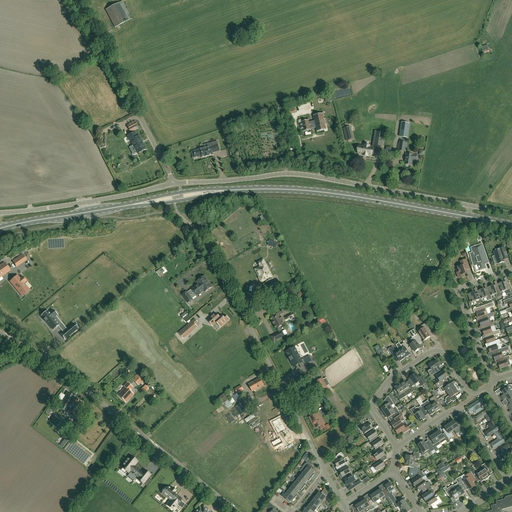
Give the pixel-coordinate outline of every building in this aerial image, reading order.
[(122,1),(119,3),(106,10),(115,28),(131,19),(122,1)] [(39,93),(42,79),(26,76),(26,78),(22,77),(21,82),(22,82),(21,89),(39,93)] [(56,88),(47,94),(66,122),(70,120),(62,107),(59,109),(57,105),(61,103),(59,101),(63,98),(56,88)] [(331,94),(324,95),(326,102),(332,101),(331,94)] [(317,132),(326,130),(323,114),(313,116),(314,121),(309,123),(308,121),(302,122),(302,125),(301,125),(301,129),(303,129),(304,131),(310,130),(310,129),(316,128),(317,132)] [(135,122),(128,126),(130,131),(134,128),(136,131),(138,129),(135,122)] [(409,124),(401,123),(399,137),(407,138),(409,124)] [(350,127),(343,129),(346,141),(353,139),(350,127)] [(139,136),(137,137),(135,132),(127,136),(130,141),(131,141),(137,154),(146,149),(139,136)] [(370,147),(370,146),(368,146),(366,145),(364,145),(363,146),(359,145),(358,153),(363,154),(362,155),(368,156),(368,155),(371,156),(372,153),(376,154),(377,146),(382,147),(384,134),(380,134),(376,133),(375,142),(373,142),(372,148),(370,147)] [(192,152),(193,158),(200,156),(201,158),(213,155),(213,153),(220,151),(217,142),(210,144),(210,147),(199,150),(192,152)] [(399,142),(398,151),(406,152),(407,143),(399,142)] [(418,156),(413,155),(406,154),(405,165),(406,166),(406,167),(407,167),(408,167),(408,166),(409,166),(409,165),(412,166),(413,160),(417,161),(418,156)] [(483,259),(487,258),(482,244),(471,248),(473,253),(474,252),(475,257),(474,258),(477,265),(478,264),(480,270),(486,268),(483,259)] [(495,256),(492,257),(495,265),(498,264),(504,262),(502,255),(506,254),(504,248),(498,250),(496,250),(494,251),(493,252),(494,255),(495,256)] [(26,260),(22,255),(18,258),(21,264),(26,260)] [(271,277),(263,260),(258,263),(259,265),(259,266),(260,266),(261,267),(256,270),(262,282),(271,277)] [(465,266),(468,265),(466,260),(460,262),(462,266),(457,268),(459,272),(457,273),(458,278),(463,276),(463,275),(467,273),(465,266)] [(5,263),(0,265),(0,277),(10,271),(5,263)] [(198,286),(192,290),(197,296),(203,291),(204,292),(212,287),(204,276),(197,282),(199,284),(197,285),(198,286)] [(28,290),(23,284),(26,282),(24,280),(25,280),(24,279),(22,277),(19,280),(17,277),(11,281),(14,286),(16,288),(17,289),(19,292),(20,292),(22,295),(28,290)] [(511,293),(508,282),(504,284),(503,282),(497,284),(498,286),(501,293),(501,292),(505,291),(507,295),(509,294),(511,293)] [(498,286),(494,287),(493,285),(488,287),(488,289),(491,296),(495,294),(497,298),(502,296),(501,292),(501,293),(498,286)] [(492,300),(491,296),(488,289),(484,291),(483,289),(478,291),(478,293),(481,299),(486,298),(487,301),(492,300)] [(188,293),(187,292),(182,295),(188,303),(192,300),(192,299),(188,293)] [(478,293),(474,294),(474,292),(468,294),(471,303),(476,301),(477,305),(482,303),(481,299),(478,293)] [(511,297),(503,301),(505,305),(509,304),(510,308),(511,307),(511,297)] [(268,307),(265,301),(261,303),(262,304),(259,306),(252,309),(255,314),(268,307)] [(488,314),(486,309),(494,306),(493,303),(475,309),(478,318),(488,314)] [(277,313),(269,317),(276,329),(277,328),(279,333),(272,337),(274,341),(284,336),(282,332),(281,332),(279,327),(283,325),(281,321),(283,321),(280,316),(279,317),(278,315),(283,313),(290,310),(288,305),(281,309),(282,311),(277,313)] [(52,319),(57,315),(53,310),(49,313),(47,311),(44,314),(45,315),(42,317),(44,319),(43,320),(44,320),(45,322),(46,322),(52,329),(55,327),(56,328),(58,326),(52,319)] [(489,323),(491,323),(490,319),(491,319),(490,317),(494,316),(493,312),(488,314),(478,318),(481,327),(483,326),(489,324),(489,323)] [(215,313),(207,320),(212,326),(216,323),(220,327),(229,319),(224,315),(222,316),(220,314),(218,316),(215,313)] [(195,319),(179,333),(183,338),(196,326),(195,325),(197,322),(195,319)] [(492,332),(490,327),(494,326),(493,322),(491,323),(489,323),(489,324),(483,326),(484,329),(482,330),(484,335),(492,332)] [(427,331),(429,329),(425,323),(420,327),(419,333),(423,339),(426,340),(430,337),(427,332),(427,331)] [(69,336),(78,329),(74,324),(65,331),(61,334),(65,339),(69,336)] [(419,344),(422,342),(413,330),(409,333),(412,338),(410,339),(413,343),(410,345),(414,352),(421,348),(419,344)] [(495,341),(493,336),(500,334),(499,330),(492,332),(484,335),(487,344),(489,343),(495,341)] [(498,350),(501,349),(500,344),(500,343),(500,342),(499,340),(495,341),(489,343),(490,346),(488,347),(490,353),(492,352),(498,350)] [(410,355),(406,350),(409,348),(405,342),(400,345),(403,349),(400,351),(405,359),(410,355)] [(503,358),(501,353),(509,350),(508,346),(501,349),(498,350),(492,352),(495,361),(499,360),(499,359),(503,358)] [(405,359),(400,351),(398,349),(395,351),(393,347),(391,348),(390,348),(388,349),(394,358),(396,356),(400,362),(405,359)] [(301,368),(304,366),(302,361),(308,357),(310,363),(313,362),(310,356),(299,361),(296,355),(298,354),(295,348),(286,353),(289,358),(289,359),(290,362),(291,362),(293,365),(298,363),(301,368)] [(510,365),(509,360),(510,360),(509,356),(503,358),(499,359),(499,360),(500,363),(498,363),(500,369),(510,365)] [(437,361),(433,363),(433,362),(428,365),(431,369),(427,371),(431,377),(437,373),(435,370),(441,366),(437,361)] [(380,374),(374,363),(367,367),(373,378),(380,374)] [(448,377),(448,376),(447,374),(446,373),(446,374),(444,372),(441,374),(439,372),(435,375),(438,380),(434,382),(438,388),(444,384),(442,381),(448,377)] [(132,379),(138,386),(141,384),(142,385),(145,383),(143,381),(144,381),(137,374),(132,379)] [(421,386),(426,383),(422,376),(419,378),(416,374),(410,377),(415,385),(418,383),(421,386)] [(252,392),(264,386),(260,378),(248,385),(252,392)] [(327,387),(322,379),(316,382),(321,391),(327,387)] [(407,396),(410,394),(415,391),(411,385),(409,387),(404,380),(399,384),(400,385),(407,396)] [(133,394),(130,391),(132,388),(127,383),(124,387),(125,387),(118,396),(125,402),(133,394)] [(456,388),(455,386),(454,386),(452,383),(448,386),(447,386),(446,386),(446,385),(447,385),(446,384),(439,388),(442,392),(443,392),(446,391),(447,393),(456,388)] [(400,401),(407,396),(400,385),(395,388),(399,394),(396,396),(400,401)] [(501,397),(502,398),(511,391),(511,386),(511,385),(507,386),(506,385),(499,390),(501,393),(502,392),(504,395),(501,397)] [(237,394),(243,390),(241,386),(235,389),(237,394)] [(458,393),(457,391),(457,389),(456,388),(447,393),(449,396),(446,398),(445,400),(446,401),(445,402),(446,405),(453,401),(451,398),(458,393)] [(511,398),(511,391),(502,398),(504,400),(506,398),(508,401),(511,398)] [(73,396),(67,392),(58,408),(64,412),(69,403),(70,404),(69,405),(72,407),(71,409),(73,411),(72,411),(73,412),(74,412),(76,414),(80,409),(78,407),(81,403),(75,398),(74,400),(71,398),(73,396)] [(233,404),(240,399),(237,394),(229,398),(231,400),(231,401),(233,404)] [(227,402),(222,396),(217,400),(222,406),(227,402)] [(392,409),(395,407),(388,396),(384,402),(386,406),(381,409),(382,410),(381,411),(383,413),(384,413),(385,414),(392,409)] [(435,412),(440,409),(436,403),(439,401),(435,396),(430,399),(433,404),(431,405),(435,412)] [(320,406),(315,397),(308,401),(313,409),(320,406)] [(470,413),(473,411),(476,415),(484,409),(481,406),(483,405),(480,400),(467,408),(470,413)] [(435,412),(431,405),(428,401),(422,404),(420,406),(421,406),(424,411),(426,409),(430,416),(435,412)] [(248,411),(242,403),(236,407),(241,415),(248,411)] [(420,423),(425,419),(422,413),(424,412),(424,411),(421,406),(418,408),(418,407),(416,408),(415,407),(410,410),(414,416),(415,415),(420,423)] [(395,418),(400,414),(395,407),(392,409),(385,414),(384,415),(386,418),(387,418),(388,419),(393,415),(395,418)] [(478,421),(485,417),(488,422),(494,419),(488,409),(476,417),(478,421)] [(321,429),(325,427),(318,413),(309,418),(315,429),(319,426),(321,429)] [(394,429),(402,424),(400,421),(403,419),(400,414),(395,418),(396,421),(391,424),(394,429)] [(286,430),(280,418),(272,423),(278,434),(286,430)] [(495,426),(495,425),(497,424),(494,419),(491,421),(492,422),(488,425),(490,429),(485,433),(488,438),(501,429),(498,424),(495,426)] [(373,428),(370,424),(371,424),(369,420),(360,426),(365,434),(373,428)] [(464,429),(460,425),(458,426),(454,421),(449,424),(454,431),(456,429),(459,433),(464,429)] [(410,430),(407,425),(404,427),(402,424),(394,429),(398,434),(403,431),(405,433),(410,430)] [(454,431),(449,424),(444,427),(448,433),(446,435),(448,439),(449,439),(454,436),(451,433),(454,431)] [(370,441),(378,436),(375,432),(376,431),(374,428),(373,428),(365,434),(364,434),(365,437),(366,436),(370,441)] [(502,437),(504,435),(501,430),(499,432),(494,434),(498,440),(491,444),(494,450),(508,441),(504,435),(502,437)] [(448,439),(446,435),(445,433),(442,435),(439,431),(434,434),(439,442),(440,442),(441,444),(446,441),(448,439)] [(441,444),(440,442),(439,442),(434,434),(429,438),(432,442),(430,443),(430,445),(433,449),(436,447),(441,444)] [(375,450),(383,444),(381,440),(382,439),(379,436),(369,443),(371,445),(372,445),(375,450)] [(283,443),(280,438),(271,443),(274,448),(283,443)] [(433,449),(430,445),(427,447),(423,441),(418,445),(424,453),(427,451),(429,454),(431,452),(433,454),(436,452),(433,449)] [(511,454),(506,446),(501,449),(501,451),(502,453),(497,457),(500,462),(511,454)] [(381,447),(374,452),(370,455),(371,457),(373,457),(374,456),(377,461),(381,458),(385,455),(382,451),(383,451),(381,447)] [(310,457),(307,452),(305,455),(309,458),(306,462),(302,467),(303,468),(301,470),(311,478),(314,474),(313,474),(315,472),(309,467),(312,463),(310,457)] [(415,463),(415,460),(417,460),(419,458),(420,455),(419,453),(414,452),(413,455),(411,457),(406,456),(406,458),(405,459),(404,461),(415,463)] [(346,463),(343,458),(344,457),(342,453),(339,454),(341,459),(334,462),(337,467),(335,467),(338,471),(350,465),(348,462),(346,463)] [(144,470),(142,473),(133,466),(137,462),(130,456),(121,467),(128,473),(130,471),(133,474),(133,475),(134,475),(138,478),(137,479),(143,484),(150,475),(144,470)] [(377,472),(385,466),(382,462),(383,461),(381,458),(377,461),(374,463),(376,465),(374,466),(377,472)] [(417,463),(415,463),(404,461),(404,463),(405,464),(404,467),(410,468),(411,469),(411,472),(409,472),(408,475),(411,479),(416,475),(421,472),(419,469),(418,469),(416,466),(417,463)] [(491,476),(487,470),(490,468),(486,463),(481,466),(483,469),(481,471),(487,480),(488,479),(488,477),(491,476)] [(485,481),(487,480),(481,471),(478,473),(476,470),(475,470),(473,466),(469,469),(471,473),(475,478),(478,476),(481,482),(484,481),(485,481)] [(342,480),(352,475),(348,467),(339,472),(341,476),(340,476),(342,480)] [(309,481),(311,478),(301,470),(300,471),(303,474),(300,477),(306,482),(308,481),(309,481)] [(416,486),(423,481),(421,479),(424,477),(421,472),(416,475),(418,478),(412,482),(415,487),(416,486)] [(467,479),(464,481),(461,477),(458,478),(463,486),(465,484),(469,490),(475,486),(471,481),(474,479),(470,473),(465,476),(467,479)] [(306,482),(300,477),(297,480),(292,476),(291,478),(303,488),(306,485),(305,484),(306,482)] [(348,487),(350,491),(361,483),(359,480),(355,482),(355,481),(352,476),(344,480),(344,481),(344,482),(345,485),(346,485),(347,486),(348,487)] [(300,492),(303,488),(291,478),(289,480),(294,484),(292,487),(298,492),(299,491),(300,492)] [(464,493),(461,488),(463,486),(458,478),(455,480),(458,484),(455,485),(457,487),(454,489),(459,497),(461,496),(462,496),(464,495),(464,494),(464,493)] [(431,487),(432,486),(430,483),(428,483),(426,484),(424,481),(423,481),(416,486),(420,491),(425,487),(427,490),(431,487)] [(391,492),(395,489),(390,483),(385,486),(387,489),(384,491),(389,498),(389,497),(393,504),(397,501),(392,494),(392,493),(391,492)] [(459,497),(454,489),(452,486),(449,488),(450,489),(445,492),(448,496),(451,495),(455,500),(456,501),(458,499),(458,498),(459,497)] [(176,495),(177,494),(175,492),(175,491),(174,490),(174,491),(173,490),(173,489),(172,488),(171,489),(168,487),(167,489),(166,489),(162,493),(169,499),(170,498),(172,500),(170,503),(175,507),(177,504),(178,504),(181,499),(176,495)] [(297,494),(298,492),(292,487),(289,491),(286,488),(285,490),(295,498),(298,495),(297,494)] [(426,501),(433,497),(432,494),(434,493),(431,487),(427,490),(424,492),(426,494),(422,497),(426,502),(426,501)] [(319,492),(318,494),(317,493),(314,497),(325,505),(326,503),(323,501),(326,498),(325,497),(327,495),(324,489),(321,494),(319,492)] [(389,498),(384,491),(382,492),(380,489),(375,493),(380,500),(383,497),(384,499),(387,499),(389,498)] [(292,502),(295,498),(285,490),(283,492),(286,494),(283,498),(290,503),(291,501),(292,502)] [(376,502),(380,500),(375,493),(370,496),(372,499),(370,501),(375,509),(378,506),(377,504),(377,503),(376,502)] [(511,495),(505,497),(504,499),(496,502),(496,504),(491,506),(492,510),(486,511),(492,511),(500,510),(500,511),(501,511),(503,510),(511,506),(511,495)] [(436,506),(442,502),(438,497),(436,498),(434,496),(433,497),(426,501),(430,506),(435,503),(436,506)] [(327,507),(325,505),(314,497),(311,501),(312,501),(311,503),(318,508),(320,505),(326,509),(327,507)] [(375,509),(370,501),(367,502),(365,499),(360,503),(365,510),(368,508),(369,510),(372,511),(375,509)] [(401,510),(408,505),(404,500),(400,502),(399,500),(397,501),(393,504),(396,509),(399,507),(401,510)] [(315,511),(318,508),(311,503),(310,504),(309,504),(306,507),(311,511),(315,511)] [(361,511),(362,511),(365,510),(360,503),(355,506),(357,510),(355,511),(361,511)]
